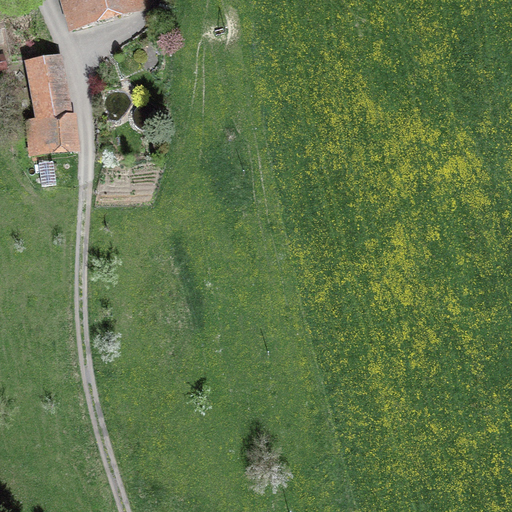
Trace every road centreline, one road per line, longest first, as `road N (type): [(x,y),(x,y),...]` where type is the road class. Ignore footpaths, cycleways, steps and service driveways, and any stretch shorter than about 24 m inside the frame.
road 1 (track): [(126,511),(91,400),(82,304),(87,181)]
road 2 (unclassified): [(53,0),(84,110),(87,181)]
